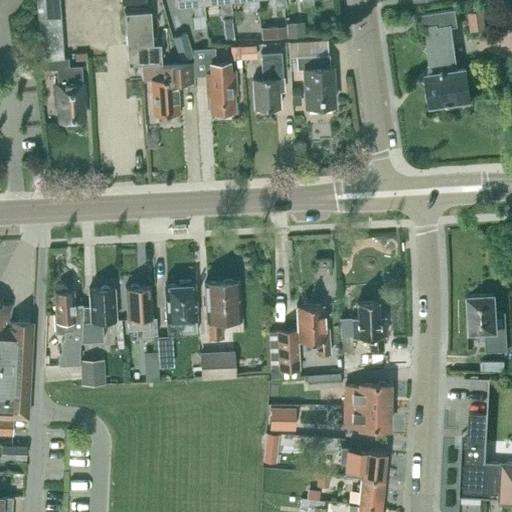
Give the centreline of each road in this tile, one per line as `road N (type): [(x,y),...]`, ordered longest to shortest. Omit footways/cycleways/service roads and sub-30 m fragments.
road 1 (tertiary): [(39,209),(386,192)]
road 2 (residential): [(420,511),(431,347),(428,190)]
road 3 (residential): [(30,511),(39,209)]
road 4 (unclassified): [(386,192),(357,0)]
